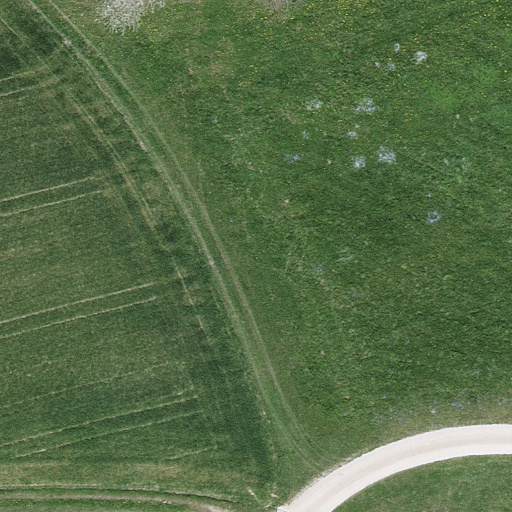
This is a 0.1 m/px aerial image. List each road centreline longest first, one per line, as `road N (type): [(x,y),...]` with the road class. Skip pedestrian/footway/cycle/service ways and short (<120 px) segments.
road 1 (track): [(299,511),(324,490),(398,455),(511,438)]
road 2 (track): [(0,508),(126,511)]
